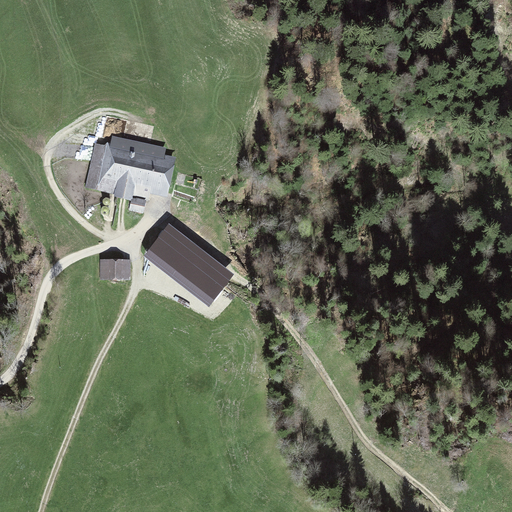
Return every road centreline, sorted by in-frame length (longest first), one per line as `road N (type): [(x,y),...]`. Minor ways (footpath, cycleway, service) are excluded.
road 1 (track): [(454,511),(368,445),(289,321),(202,241),(143,214),(129,243)]
road 2 (track): [(41,511),(82,398),(132,297),(129,243)]
